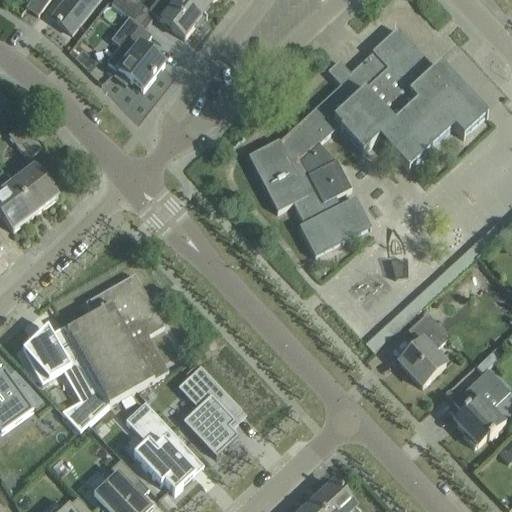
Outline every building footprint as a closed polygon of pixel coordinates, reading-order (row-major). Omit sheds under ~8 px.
[(33,0),(26,10),(38,19),(50,3),(51,0),(33,0)] [(68,0),(52,21),(72,37),(102,0),(68,0)] [(134,0),(117,0),(112,7),(129,21),(140,30),(145,33),(155,19),(149,14),(150,12),(146,9),(134,0)] [(150,12),(149,14),(155,19),(169,30),(185,42),(203,20),(206,22),(207,22),(179,0),(159,0),(150,12)] [(179,0),(207,22),(207,21),(204,19),(218,0),(179,0)] [(140,30),(129,21),(112,43),(120,50),(108,66),(118,74),(114,79),(125,88),(129,83),(144,95),(165,68),(143,50),(152,39),(140,30)] [(341,89),(280,146),(279,144),(249,160),(249,161),(251,161),(279,214),(277,215),(278,216),(294,208),(304,228),(300,231),(315,261),(317,260),(316,259),(369,231),(370,232),(371,232),(356,201),(341,209),(336,200),(352,193),(337,165),(336,165),(319,147),(338,128),(341,131),(339,133),(362,158),(379,143),(408,174),(454,131),(464,142),(465,140),(464,139),(486,119),(487,120),(488,119),(441,68),(434,74),(397,33),(372,56),(373,57),(351,77),(339,65),(328,75),(341,89)] [(9,138),(27,162),(42,150),(24,127),(9,138)] [(3,174),(2,174),(35,218),(58,201),(34,170),(13,187),(3,174)] [(0,217),(13,235),(35,218),(2,174),(0,175),(0,217)] [(101,395),(101,396),(112,408),(169,375),(149,340),(164,331),(135,278),(86,306),(94,319),(67,335),(101,395)] [(408,335),(420,347),(399,366),(423,391),(446,369),(434,356),(450,341),(427,317),(408,335)] [(48,331),(23,355),(43,389),(64,377),(81,407),(62,417),(81,437),(109,410),(101,396),(101,395),(64,331),(52,339),(48,331)] [(201,370),(179,392),(198,412),(183,426),(216,461),(239,440),(233,433),(230,430),(235,425),(234,424),(243,415),(201,370)] [(506,428),(492,413),(510,395),(489,373),(454,406),(464,416),(464,415),(467,418),(457,427),(478,449),(487,441),(489,443),(506,428)] [(0,438),(1,440),(33,418),(31,415),(44,406),(15,375),(7,381),(4,376),(0,379),(0,438)] [(145,407),(126,425),(147,447),(154,454),(141,467),(161,489),(164,486),(175,498),(196,479),(177,459),(186,451),(145,407)] [(511,443),(498,457),(507,467),(511,462),(511,443)] [(117,479),(95,500),(106,511),(105,511),(139,511),(134,507),(140,501),(132,492),(141,484),(121,464),(111,473),(117,479)] [(334,488),(313,507),(317,511),(356,511),(342,497),(343,496),(341,493),(340,494),(334,488)] [(86,511),(78,502),(67,511),(86,511)]
